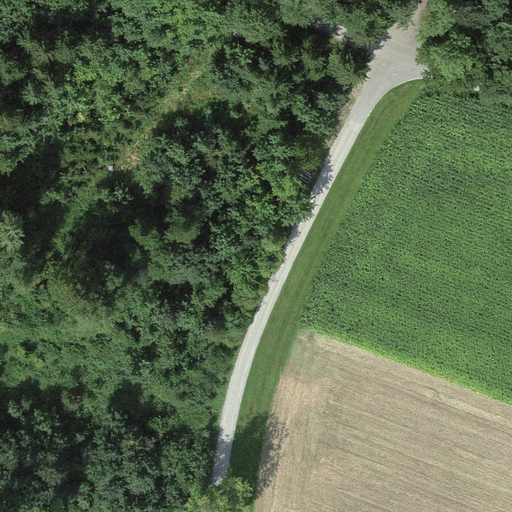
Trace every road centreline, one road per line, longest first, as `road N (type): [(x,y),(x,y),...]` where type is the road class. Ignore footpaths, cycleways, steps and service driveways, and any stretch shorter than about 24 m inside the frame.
road 1 (track): [(211,511),(219,446),(274,271),(398,50),(417,0)]
road 2 (unclassified): [(511,90),(287,0)]
